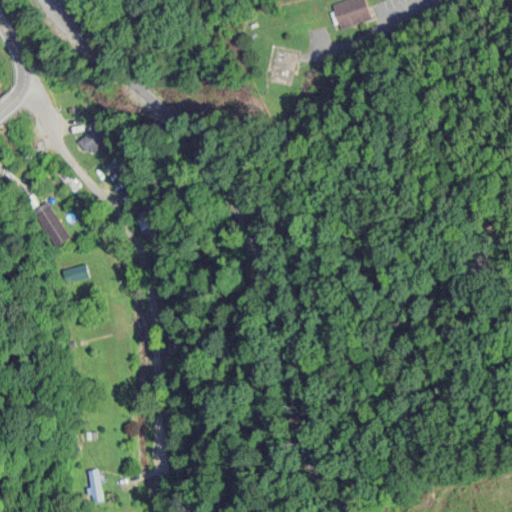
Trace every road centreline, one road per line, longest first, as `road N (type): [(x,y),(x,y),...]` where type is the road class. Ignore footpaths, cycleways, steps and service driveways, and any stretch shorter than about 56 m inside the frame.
road 1 (residential): [(347,511),(320,458),(260,239),(52,0)]
road 2 (residential): [(191,511),(140,261),(22,72),(18,90),(0,106)]
